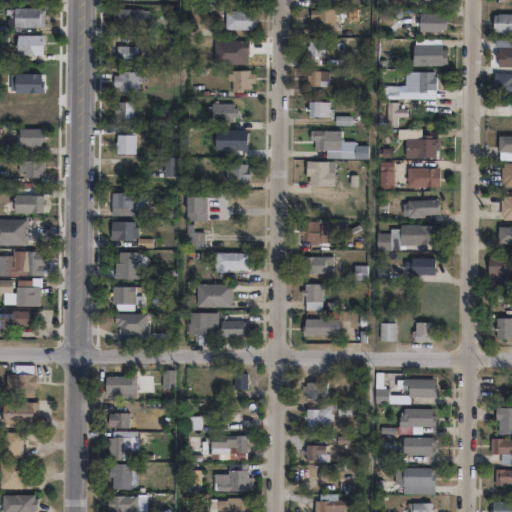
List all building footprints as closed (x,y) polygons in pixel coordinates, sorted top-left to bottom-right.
[(332,6),(332,12),(336,12),(336,19),(332,18),(332,26),(311,26),(312,17),(307,17),(307,8),(312,8),(312,6),(332,6)] [(43,8),(43,25),(37,25),(37,26),(6,26),(6,18),(13,18),(13,7),(38,7),(38,8),(43,8)] [(142,8),(142,9),(147,9),(147,23),(142,23),(142,28),(112,28),(112,8),(116,8),(142,8)] [(255,13),(254,27),(250,27),(250,29),(223,28),(224,9),(250,10),(250,13),(255,13)] [(438,11),(438,14),(442,14),(442,27),(438,27),(438,30),(416,30),(416,11),(438,11)] [(511,12),(511,31),(495,31),(495,30),(491,30),(491,14),(496,14),(496,12),(511,12)] [(42,34),(42,60),(36,60),(36,53),(15,53),(16,34),(42,34)] [(249,45),(249,60),(233,59),(233,52),(236,52),(236,44),(233,44),(233,36),(246,36),(246,45),(249,45)] [(437,37),(437,42),(439,42),(439,47),(444,47),(444,63),(409,63),(409,51),(410,51),(409,43),(411,43),(411,37),(437,37)] [(326,38),(326,47),(319,47),(319,54),(305,54),(305,48),(304,48),(304,43),(305,43),(306,38),(326,38)] [(136,61),(115,61),(115,45),(136,45),(136,61)] [(326,69),(326,83),(305,83),(305,79),(304,79),(304,73),(305,73),(305,68),(326,69)] [(249,69),(249,73),(252,73),(252,82),(249,82),(250,89),(242,89),(242,92),(231,92),(231,81),(226,81),(226,73),(230,73),(230,70),(249,69)] [(429,69),(429,74),(433,74),(433,88),(423,88),(423,90),(401,90),(401,69),(429,69)] [(138,71),(138,90),(117,90),(117,87),(112,87),(112,75),(117,75),(117,70),(138,71)] [(40,72),(40,80),(43,80),(43,91),(13,91),(13,72),(40,72)] [(511,91),(490,91),(491,72),(511,73),(511,91)] [(326,100),(326,115),(305,114),(305,109),(303,109),(303,104),(305,105),(305,99),(326,100)] [(217,103),(232,103),(232,108),(237,108),(237,117),(233,117),(232,121),(211,121),(211,117),(206,117),(207,106),(210,106),(210,103),(213,103),(213,100),(217,100),(217,103)] [(404,107),(404,115),(394,114),(394,125),(383,125),(384,100),(395,100),(394,106),(404,107)] [(132,101),(132,109),(133,109),(133,117),(116,117),(116,113),(113,113),(113,106),(116,106),(116,101),(132,101)] [(408,103),(392,103),(392,117),(408,117),(408,103)] [(39,145),(18,145),(18,128),(43,128),(43,140),(39,140),(39,145)] [(337,148),(351,149),(351,143),(365,143),(365,157),(322,156),(322,148),(311,147),(311,138),(306,137),(306,128),(337,129),(337,148)] [(134,153),(115,153),(115,134),(134,134),(134,153)] [(511,135),(511,157),(500,157),(501,151),(496,151),(496,135),(511,135)] [(432,155),(401,155),(401,136),(436,136),(436,148),(432,148),(432,155)] [(173,157),(173,176),(163,176),(163,170),(160,170),(160,157),(173,157)] [(39,160),(39,176),(23,176),(23,171),(17,171),(17,164),(16,164),(16,159),(39,160)] [(332,159),(331,183),(306,183),(306,174),(302,174),(302,159),(332,159)] [(390,160),(390,169),(402,170),(401,185),(376,185),(376,160),(390,160)] [(511,162),(511,185),(501,185),(501,182),(499,182),(499,167),(501,167),(501,163),(511,162)] [(245,164),(245,170),(248,170),(248,176),(245,176),(245,182),(229,182),(229,177),(225,177),(225,171),(228,171),(228,164),(245,164)] [(138,167),(137,175),(134,175),(133,184),(115,184),(115,179),(111,179),(112,170),(115,170),(116,165),(133,166),(133,167),(138,167)] [(436,166),(436,185),(403,184),(404,165),(436,166)] [(136,216),(110,215),(111,193),(143,193),(142,201),(136,201),(136,216)] [(42,195),(42,211),(13,211),(13,194),(42,195)] [(511,195),(511,219),(500,219),(500,215),(498,215),(498,199),(500,199),(500,195),(511,195)] [(205,196),(205,211),(206,211),(206,220),(185,220),(185,212),(184,212),(184,196),(205,196)] [(420,212),(420,216),(404,216),(404,213),(399,213),(399,201),(404,201),(403,198),(435,197),(436,212),(420,212)] [(342,220),(342,230),(325,229),(325,241),(318,241),(318,242),(315,242),(315,243),(306,242),(307,239),(299,239),(299,232),(296,232),(296,226),(298,226),(299,218),(342,220)] [(25,246),(0,246),(0,219),(26,220),(25,246)] [(138,227),(137,238),(159,238),(159,245),(149,245),(149,248),(136,248),(136,240),(115,239),(115,233),(113,233),(113,228),(116,228),(116,222),(133,222),(133,227),(138,227)] [(432,223),(431,228),(435,228),(435,236),(432,236),(432,242),(397,242),(397,248),(372,248),(372,231),(386,231),(386,227),(397,227),(397,222),(432,223)] [(204,232),(203,248),(187,248),(187,233),(185,233),(185,224),(192,224),(192,231),(204,232)] [(511,226),(511,242),(495,242),(496,226),(511,226)] [(42,250),(42,265),(36,265),(36,268),(42,268),(42,275),(1,275),(1,266),(0,266),(0,257),(1,257),(1,255),(13,255),(13,265),(20,265),(20,251),(42,250)] [(137,252),(137,270),(142,270),(141,279),(113,278),(114,263),(117,263),(118,251),(137,252)] [(247,253),(246,269),(226,269),(226,272),(213,272),(213,264),(211,264),(211,259),(213,259),(213,252),(247,253)] [(330,255),(330,270),(323,270),(323,272),(302,272),(302,268),(298,268),(298,257),(302,257),(302,255),(330,255)] [(432,256),(432,273),(407,272),(407,269),(401,269),(402,260),(407,260),(407,256),(432,256)] [(511,275),(488,275),(488,256),(511,256),(511,275)] [(364,264),(363,278),(350,278),(351,263),(364,264)] [(0,279),(11,279),(11,293),(0,292),(0,279)] [(31,280),(31,286),(33,286),(32,306),(14,305),(14,286),(16,286),(16,280),(31,280)] [(319,282),(319,308),(302,308),(302,294),(299,294),(299,288),(301,288),(301,281),(319,282)] [(231,285),(230,307),(194,306),(195,284),(231,285)] [(134,292),(134,296),(142,296),(141,305),(111,304),(111,286),(140,287),(140,292),(134,292)] [(9,331),(0,330),(0,313),(27,314),(27,328),(9,328),(9,331)] [(147,332),(147,313),(118,313),(118,332),(147,332)] [(218,313),(218,335),(188,335),(188,328),(187,328),(187,313),(218,313)] [(242,315),(242,321),(243,322),(243,330),(246,330),(246,335),(243,335),(243,338),(223,337),(223,331),(221,331),(221,323),(222,323),(222,315),(242,315)] [(335,318),(335,333),(299,333),(299,324),(301,324),(302,317),(335,318)] [(511,325),(510,325),(510,338),(494,338),(494,330),(491,330),(491,325),(494,325),(494,317),(510,317),(510,319),(511,319),(511,325)] [(431,326),(431,340),(418,339),(418,340),(414,340),(414,339),(411,339),(411,335),(408,335),(408,329),(411,329),(411,320),(421,321),(428,321),(428,326),(431,326)] [(393,321),(392,339),(376,339),(377,321),(393,321)] [(33,362),(33,372),(36,372),(36,385),(31,385),(31,394),(13,394),(13,386),(6,386),(6,371),(15,371),(15,362),(33,362)] [(175,368),(175,386),(162,386),(162,368),(175,368)] [(248,371),(248,377),(250,377),(250,381),(248,381),(248,387),(234,387),(234,380),(233,380),(233,376),(234,376),(234,371),(248,371)] [(123,391),(123,394),(113,394),(113,391),(106,391),(106,374),(132,374),(132,391),(123,391)] [(432,378),(432,386),(434,386),(434,396),(408,396),(408,403),(373,403),(373,388),(387,388),(387,394),(407,394),(407,390),(401,390),(401,388),(395,388),(395,380),(401,380),(401,378),(432,378)] [(325,381),(325,398),(305,398),(305,392),(300,392),(300,385),(304,385),(304,381),(325,381)] [(38,421),(2,421),(2,399),(38,399),(38,421)] [(329,408),(329,429),(314,429),(314,426),(304,426),(304,408),(321,409),(321,402),(332,403),(332,408),(329,408)] [(431,408),(431,415),(434,415),(434,426),(421,426),(421,433),(382,433),(382,427),(396,427),(396,425),(397,425),(397,415),(399,415),(399,411),(402,411),(402,407),(431,408)] [(511,407),(511,434),(496,434),(496,420),(494,420),(494,407),(511,407)] [(130,411),(129,426),(114,425),(108,425),(109,411),(113,411),(130,411)] [(130,458),(109,458),(108,436),(113,436),(113,429),(130,428),(130,458)] [(0,429),(22,429),(22,455),(0,455),(0,429)] [(247,433),(247,442),(249,442),(249,445),(248,445),(248,457),(211,457),(211,446),(210,446),(210,440),(207,440),(207,435),(210,435),(210,433),(247,433)] [(430,443),(430,447),(433,447),(433,454),(402,454),(402,451),(397,451),(397,442),(401,442),(402,436),(433,437),(433,443),(430,443)] [(511,438),(511,464),(499,464),(499,454),(488,454),(489,438),(511,438)] [(324,445),(324,453),(328,453),(328,461),(302,460),(302,450),(304,450),(304,444),(324,445)] [(389,462),(373,462),(373,450),(389,450),(389,462)] [(22,486),(0,486),(0,460),(22,460),(22,486)] [(245,462),(245,468),(248,468),(248,472),(250,472),(250,476),(253,476),(253,488),(248,488),(248,489),(217,489),(217,474),(228,474),(228,461),(245,462)] [(134,462),(134,467),(131,467),(131,487),(113,487),(114,475),(109,475),(109,465),(114,466),(114,462),(134,462)] [(201,484),(188,484),(188,467),(201,468),(201,484)] [(433,474),(433,493),(402,493),(402,483),(393,483),(394,467),(431,467),(430,474),(433,474)] [(511,469),(511,483),(503,483),(503,486),(493,486),(493,469),(511,469)] [(34,492),(34,495),(37,495),(37,508),(33,508),(33,511),(2,511),(2,492),(34,492)] [(336,493),(336,499),(349,499),(350,508),(343,508),(343,511),(313,511),(313,501),(318,501),(318,493),(336,493)] [(138,494),(137,510),(122,509),(122,511),(112,511),(112,507),(108,507),(108,495),(112,495),(112,494),(138,494)] [(252,498),(252,506),(248,506),(248,511),(236,511),(225,511),(225,510),(222,510),(222,506),(225,506),(225,498),(227,498),(227,495),(248,496),(248,498),(252,498)] [(511,511),(489,511),(489,509),(491,509),(491,501),(511,501),(511,511)] [(431,503),(431,507),(431,511),(411,511),(406,511),(406,502),(431,503)]
